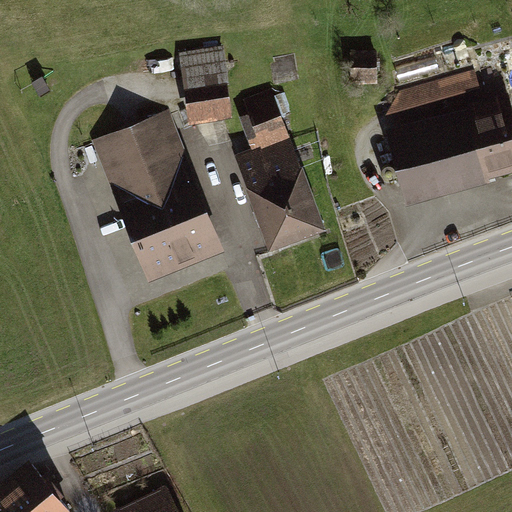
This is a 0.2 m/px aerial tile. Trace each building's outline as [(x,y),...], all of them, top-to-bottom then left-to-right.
[(224,47),(181,54),(192,124),(236,118),(224,47)] [(379,52),(352,53),(353,88),(380,87),(379,52)] [(399,72),(402,86),(443,75),(440,61),(399,72)] [(404,95),(392,117),(482,91),(477,74),(404,95)] [(238,163),(273,250),(327,228),(272,89),(245,100),(253,121),(246,123),(258,155),(238,163)] [(389,131),(408,206),(492,184),(491,179),(511,173),(511,102),(510,94),(468,105),(469,110),(389,131)] [(95,141),(153,282),(226,252),(168,111),(95,141)] [(0,489),(0,511),(72,511),(31,463),(0,489)] [(114,511),(179,511),(167,486),(114,511)]
